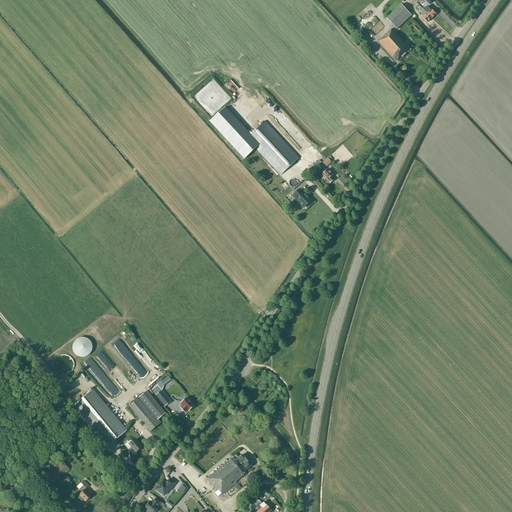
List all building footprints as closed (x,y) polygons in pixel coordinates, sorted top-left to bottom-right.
[(401,4),(386,18),(397,29),(411,15),(401,4)] [(431,9),(428,6),(424,10),(431,18),(436,14),(431,9)] [(424,10),(420,7),(418,9),(422,12),(421,13),(423,16),(424,15),(424,16),(422,18),(427,22),(431,18),(424,10)] [(391,29),(378,41),(381,45),(387,51),(397,62),(411,50),(391,29)] [(244,93),(251,102),(257,98),(250,89),(244,93)] [(250,135),(225,108),(209,122),(244,159),(256,149),(280,175),(299,158),(265,122),(250,135)] [(322,162),(326,167),(331,162),(327,157),(322,162)] [(326,171),(325,169),(322,171),(324,173),(322,175),(330,183),(334,179),(331,176),(333,174),(328,169),(326,171)] [(295,193),(293,196),(296,199),(303,207),(304,205),(305,206),(309,203),(308,202),(310,200),(300,189),(295,193)] [(55,360),(61,375),(74,371),(69,355),(55,360)] [(143,380),(147,373),(141,368),(136,375),(143,380)] [(113,400),(121,394),(110,381),(102,387),(113,400)] [(151,390),(164,406),(171,401),(157,385),(151,390)] [(92,390),(72,406),(101,442),(107,437),(112,442),(126,431),(92,390)] [(165,413),(147,391),(129,406),(150,431),(161,423),(158,419),(165,413)] [(194,406),(191,403),(192,402),(187,397),(180,403),(182,405),(180,407),(185,412),(187,410),(188,411),(194,406)] [(136,440),(133,442),(132,441),(129,444),(131,447),(132,447),(136,452),(142,447),(136,440)] [(251,466),(250,464),(249,462),(247,461),(245,460),(245,457),(244,456),(242,455),(241,455),(236,460),(234,458),(231,460),(230,459),(207,478),(217,491),(219,490),(223,495),(237,483),(236,482),(247,473),(245,471),(251,466)] [(62,460),(43,476),(51,485),(70,469),(62,460)] [(167,482),(168,484),(167,485),(162,481),(159,486),(158,485),(155,489),(159,493),(160,492),(164,495),(170,488),(171,488),(176,483),(170,479),(167,482)] [(84,481),(81,484),(83,485),(79,489),(81,492),(79,495),(80,496),(78,497),(81,501),(83,499),(85,501),(86,501),(87,501),(88,499),(88,498),(90,496),(84,490),(86,488),(88,486),(84,481)] [(250,486),(242,492),(246,497),(248,496),(250,498),(253,495),(251,493),(254,491),(250,486)] [(263,489),(260,492),(265,499),(269,496),(263,489)] [(152,503),(150,501),(145,507),(150,511),(155,511),(158,508),(157,507),(160,502),(155,498),(152,503)] [(264,511),(257,502),(258,501),(256,499),(252,502),(259,510),(257,511),(264,511)] [(257,502),(264,511),(269,511),(272,510),(270,509),(272,507),(268,503),(266,504),(264,502),(261,504),(259,501),(258,501),(257,502)]
